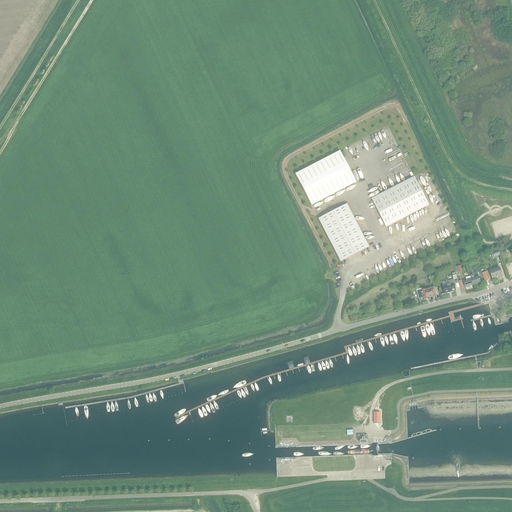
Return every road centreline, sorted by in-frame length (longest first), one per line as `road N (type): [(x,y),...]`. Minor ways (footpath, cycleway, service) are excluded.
road 1 (unclassified): [(0,406),(166,377),(356,325)]
road 2 (unclassified): [(0,501),(248,492)]
road 3 (track): [(511,190),(465,177),(446,156),(374,0)]
road 4 (track): [(91,0),(0,148)]
road 5 (residential): [(356,325),(511,281)]
road 6 (track): [(79,0),(0,128)]
